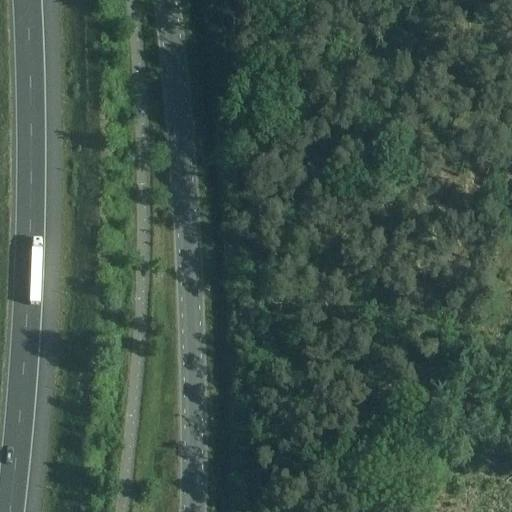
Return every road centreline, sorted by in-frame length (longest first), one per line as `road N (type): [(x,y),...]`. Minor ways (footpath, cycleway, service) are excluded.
road 1 (secondary): [(195,511),(192,219),(168,0)]
road 2 (motorway): [(8,511),(27,316),(24,0)]
